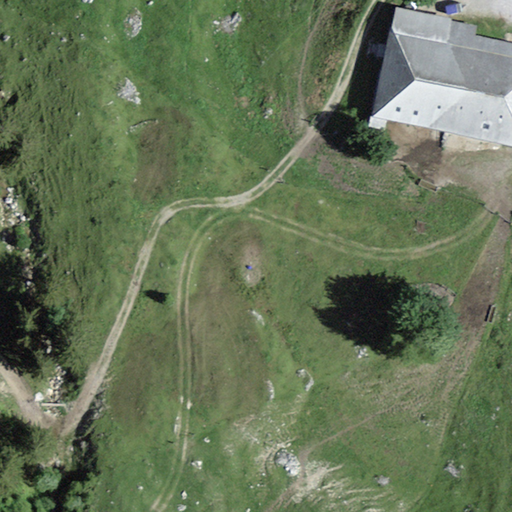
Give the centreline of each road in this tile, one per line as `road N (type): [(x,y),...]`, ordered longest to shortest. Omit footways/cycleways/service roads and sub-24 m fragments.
road 1 (track): [(369,0),(355,53),(298,150),(244,195),(179,206),(153,225),(74,429),(59,438),(47,431),(0,356)]
road 2 (track): [(171,511),(187,271),(196,242),(244,195)]
